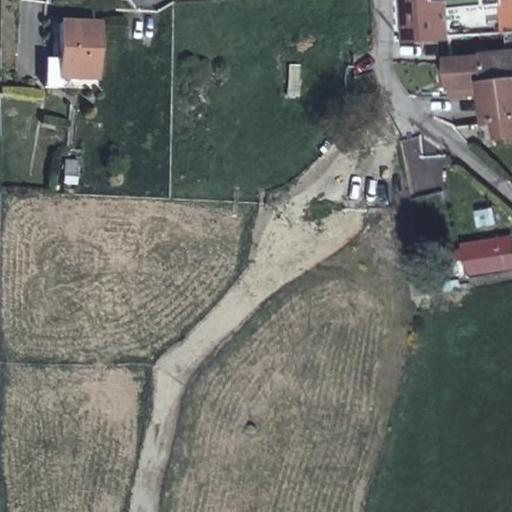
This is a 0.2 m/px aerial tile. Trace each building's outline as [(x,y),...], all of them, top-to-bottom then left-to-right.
[(409,0),(410,41),(435,40),(449,39),(452,39),(451,6),(497,3),(497,0),(409,0)] [(49,78),(94,80),(94,52),(95,25),(60,24),(59,60),(49,60),(49,78)] [(449,39),(435,40),(435,47),(450,46),(449,39)] [(450,91),(462,90),(462,99),(485,98),(485,89),(487,89),(490,124),(501,123),(502,135),(511,133),(511,57),(449,63),(450,91)] [(196,85),(164,77),(150,126),(182,135),(196,85)] [(462,90),(450,91),(451,100),(462,99),(462,90)] [(76,161),(64,161),(64,175),(64,177),(74,178),(76,161)] [(496,208),(477,211),(480,228),(499,224),(496,208)] [(511,266),(511,237),(478,242),(466,244),(467,254),(463,255),(464,263),(469,263),(471,273),(511,266)]
